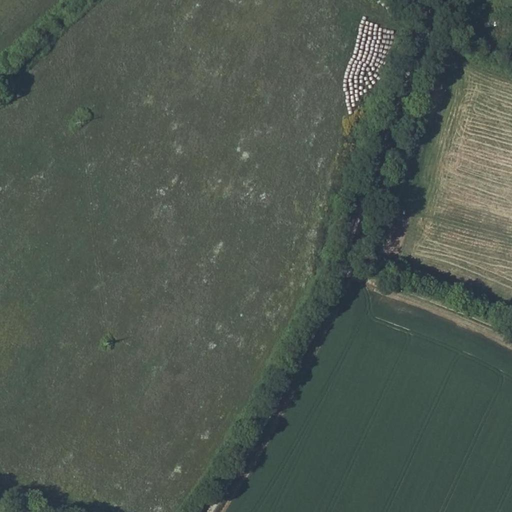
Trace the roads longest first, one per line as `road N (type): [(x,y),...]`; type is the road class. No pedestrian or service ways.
road 1 (track): [(440,0),(342,272),(216,511)]
road 2 (track): [(342,272),(511,336)]
